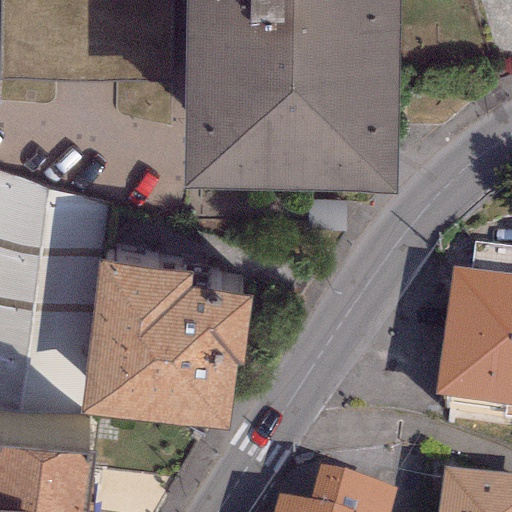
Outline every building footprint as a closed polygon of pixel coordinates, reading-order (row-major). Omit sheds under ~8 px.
[(0,0),(0,73),(52,74),(52,0),(0,0)] [(171,75),(171,0),(113,0),(113,74),(171,75)] [(198,0),(196,125),(379,129),(380,59),(365,59),(366,26),(381,27),(381,0),(198,0)] [(0,361),(86,371),(103,243),(108,203),(0,170),(0,361)] [(103,243),(86,371),(210,388),(219,325),(233,327),(240,276),(179,263),(181,253),(103,243)] [(511,304),(511,259),(461,253),(456,297),(511,304)] [(511,304),(456,297),(441,410),(511,419),(511,304)] [(72,503),(87,406),(0,394),(0,511),(84,511),(86,505),(72,503)] [(378,511),(384,511),(389,487),(345,475),(338,501),(378,511)] [(511,511),(511,503),(450,496),(447,511),(511,511)] [(378,511),(338,501),(321,497),(316,511),(378,511)]
